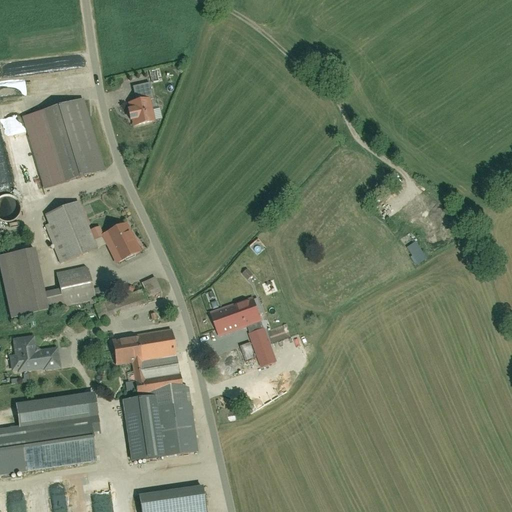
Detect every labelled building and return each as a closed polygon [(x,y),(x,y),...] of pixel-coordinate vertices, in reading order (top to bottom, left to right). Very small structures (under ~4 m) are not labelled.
[(146,86),(130,90),(133,102),(147,99),(147,100),(149,100),(146,86)] [(127,103),(132,129),(152,125),(147,100),(147,99),(133,102),(127,103)] [(105,173),(83,104),(45,116),(63,173),(52,177),(56,188),(105,173)] [(18,207),(18,205),(18,203),(17,200),(16,198),(14,196),(10,194),(8,194),(5,194),(3,194),(1,195),(0,195),(0,215),(2,216),(4,217),(7,217),(9,217),(11,216),(13,215),(15,213),(17,210),(18,207)] [(49,217),(65,263),(99,251),(84,205),(49,217)] [(106,236),(120,267),(141,257),(126,226),(106,236)] [(414,266),(424,259),(414,242),(403,248),(414,266)] [(32,249),(0,256),(0,262),(11,315),(45,307),(32,249)] [(86,265),(58,273),(67,305),(103,295),(99,283),(92,285),(86,265)] [(240,274),(246,279),(250,275),(244,270),(240,274)] [(95,305),(100,320),(145,304),(143,297),(160,292),(154,275),(133,283),(136,291),(95,305)] [(261,365),(278,359),(255,295),(212,311),(220,333),(245,324),(251,342),(213,356),(222,381),(251,370),(246,357),(257,353),(261,365)] [(129,459),(196,452),(190,400),(154,404),(153,392),(180,389),(174,331),(111,337),(113,363),(131,361),(133,377),(126,378),(128,397),(123,398),(129,459)] [(2,361),(3,377),(57,372),(55,349),(34,351),(33,340),(11,342),(12,360),(2,361)] [(83,399),(11,411),(15,432),(86,420),(83,399)] [(84,426),(16,435),(21,473),(89,463),(84,426)] [(91,482),(94,511),(111,511),(108,480),(91,482)] [(203,511),(201,488),(133,495),(134,511),(203,511)]
